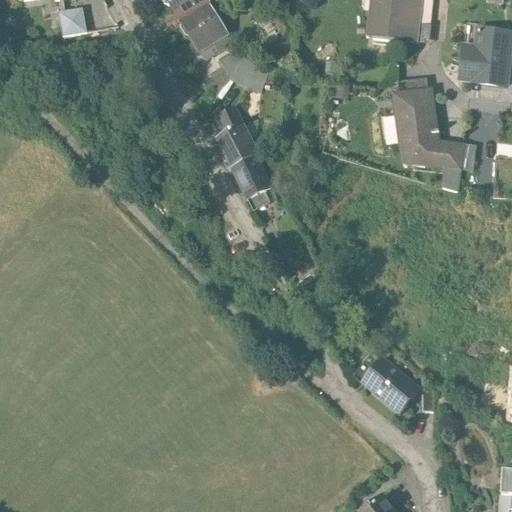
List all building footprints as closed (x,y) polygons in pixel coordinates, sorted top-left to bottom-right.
[(204,0),(189,0),(186,2),(185,0),(163,0),(160,2),(165,9),(172,11),(182,28),(183,27),(209,10),(211,9),(204,0)] [(366,0),(367,2),(365,2),(364,14),(377,16),(374,44),(419,49),(421,31),(413,30),(416,4),(420,4),(421,0),(420,0),(366,0)] [(183,27),(182,28),(180,30),(187,41),(192,42),(202,57),(212,50),(217,58),(234,48),(209,10),(183,27)] [(84,14),(60,19),(65,42),(88,38),(84,14)] [(511,51),(511,39),(479,36),(476,63),(464,62),(461,87),(508,91),(511,51)] [(229,77),(244,65),(236,54),(220,65),(229,77)] [(233,84),(260,94),(267,76),(239,66),(233,84)] [(224,102),(233,83),(221,77),(212,96),(224,102)] [(429,96),(398,102),(400,120),(400,121),(403,150),(407,152),(407,168),(450,174),(451,153),(441,151),(439,142),(441,142),(440,137),(436,137),(429,96)] [(258,160),(238,115),(221,123),(229,142),(221,146),(232,172),(256,161),(258,160)] [(464,150),(452,149),(451,153),(450,174),(462,175),(464,150)] [(256,161),(232,172),(249,204),(260,198),(264,205),(270,202),(267,195),(272,192),(256,161)] [(419,393),(381,364),(363,388),(400,417),(419,393)] [(511,511),(511,476),(504,475),(501,511),(511,511)] [(390,511),(392,511),(380,497),(373,503),(375,506),(367,511),(390,511)]
